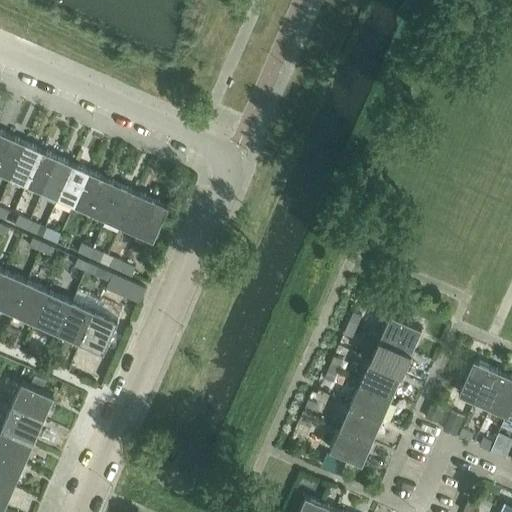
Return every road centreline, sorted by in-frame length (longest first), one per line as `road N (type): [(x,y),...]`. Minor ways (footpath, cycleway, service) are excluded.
road 1 (residential): [(80,511),(227,184),(225,158),(0,52)]
road 2 (residential): [(416,511),(445,443),(511,472)]
